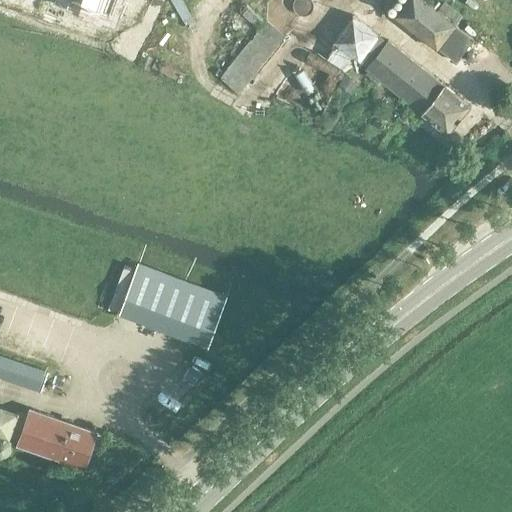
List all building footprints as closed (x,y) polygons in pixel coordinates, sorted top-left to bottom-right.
[(73,0),(111,14),(116,0),(73,0)] [(457,24),(426,0),(405,0),(395,14),(438,48),(457,24)] [(354,16),(334,40),(361,62),(381,37),(354,16)] [(268,20),(220,76),(239,92),(286,35),(268,20)] [(389,38),(365,68),(421,112),(422,112),(449,133),(471,104),(445,84),(446,84),(389,38)] [(225,297),(136,263),(118,312),(207,345),(225,297)] [(0,376),(41,391),(47,372),(0,355),(0,376)] [(0,401),(0,431),(12,436),(22,410),(0,401)] [(94,431),(28,408),(16,444),(82,467),(94,431)]
